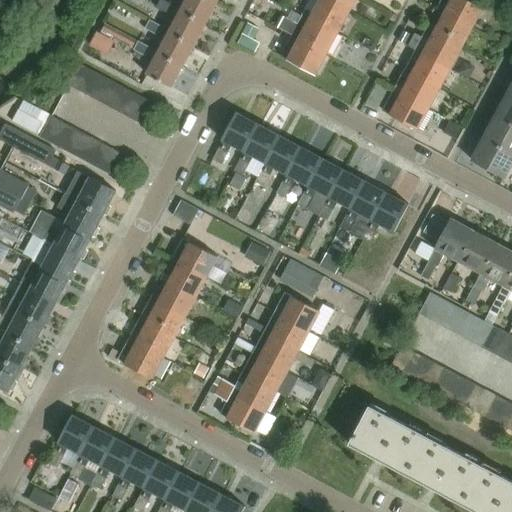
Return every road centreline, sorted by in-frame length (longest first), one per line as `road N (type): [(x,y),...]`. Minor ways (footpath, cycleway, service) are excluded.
road 1 (residential): [(69,361),(207,102),(235,75)]
road 2 (residential): [(348,511),(69,361)]
road 3 (residential): [(511,208),(265,75),(235,75)]
road 4 (residential): [(0,489),(69,361)]
